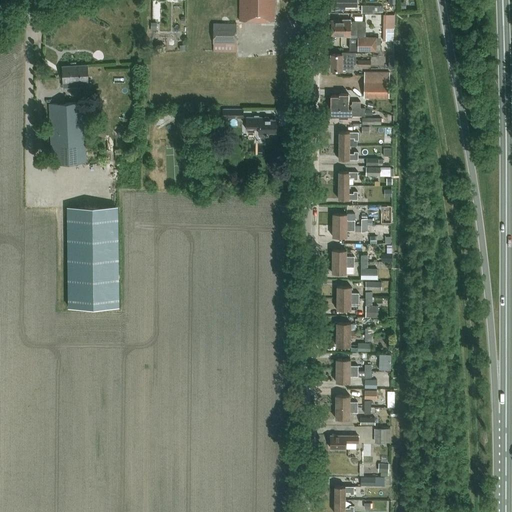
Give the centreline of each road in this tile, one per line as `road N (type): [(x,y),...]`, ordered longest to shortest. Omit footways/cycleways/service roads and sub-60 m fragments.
road 1 (residential): [(303,511),(308,0)]
road 2 (trunk): [(440,0),(488,291),(503,460)]
road 3 (trunk): [(503,460),(502,0)]
